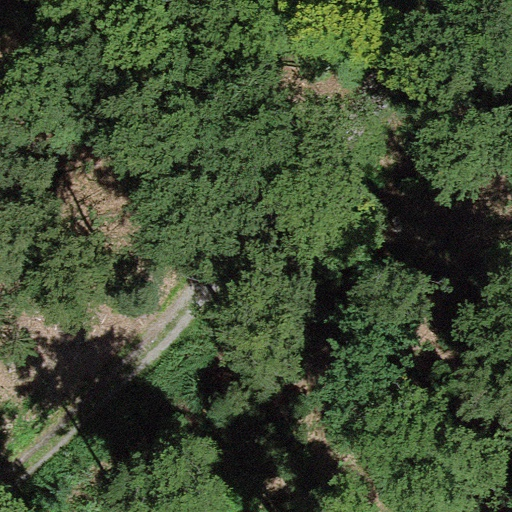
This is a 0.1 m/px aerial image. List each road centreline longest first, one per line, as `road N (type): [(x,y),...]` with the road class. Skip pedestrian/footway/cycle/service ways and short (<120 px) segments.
road 1 (track): [(388,56),(328,157),(121,387),(0,497)]
road 2 (track): [(2,0),(388,56),(511,50)]
